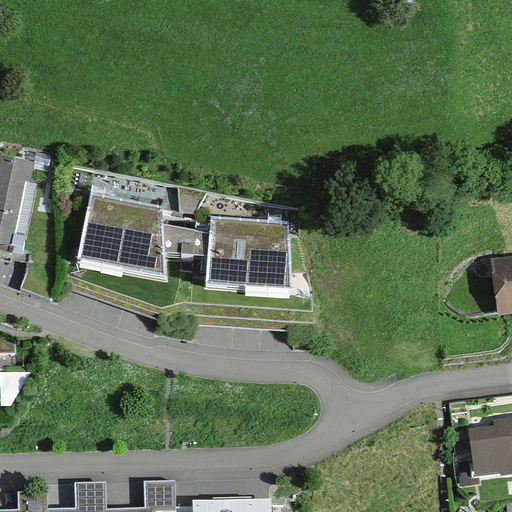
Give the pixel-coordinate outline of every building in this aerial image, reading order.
[(38,167),(0,159),(0,248),(21,253),(38,167)] [(167,213),(95,200),(84,263),(173,282),(171,260),(216,266),(215,290),(299,294),(290,228),(217,223),(217,242),(169,232),(167,213)] [(511,266),(499,268),(506,318),(511,316),(511,266)] [(0,336),(0,382),(2,382),(1,355),(16,355),(16,343),(0,336)] [(511,425),(478,430),(484,473),(511,469),(511,425)] [(176,511),(176,483),(144,484),(144,511),(106,511),(106,485),(74,486),(74,511),(46,511),(46,495),(18,495),(18,511),(176,511)] [(278,511),(278,503),(201,507),(201,511),(278,511)]
